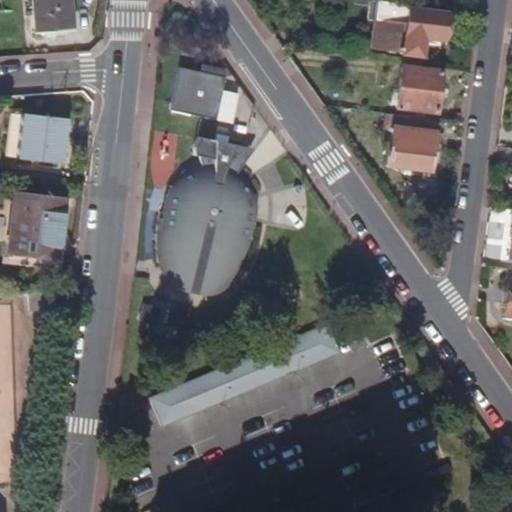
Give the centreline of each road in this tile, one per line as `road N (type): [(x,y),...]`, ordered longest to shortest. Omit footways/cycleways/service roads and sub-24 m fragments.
road 1 (residential): [(124,70),(71,511)]
road 2 (residential): [(198,0),(445,332)]
road 3 (residential): [(487,0),(445,332)]
road 4 (residential): [(124,70),(0,78)]
